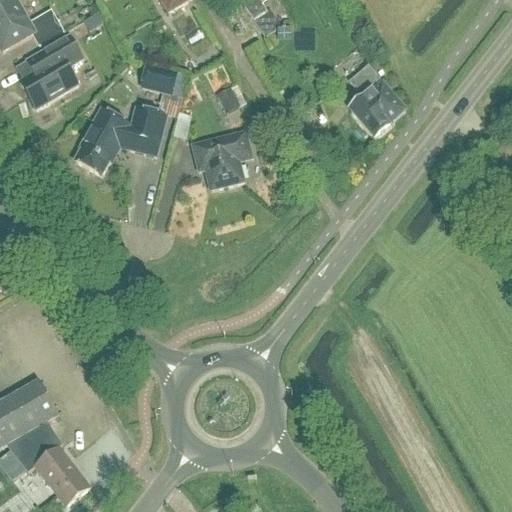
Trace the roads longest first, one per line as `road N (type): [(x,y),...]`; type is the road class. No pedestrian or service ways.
road 1 (tertiary): [(254,370),(511,40)]
road 2 (tertiary): [(183,377),(53,273),(0,204)]
